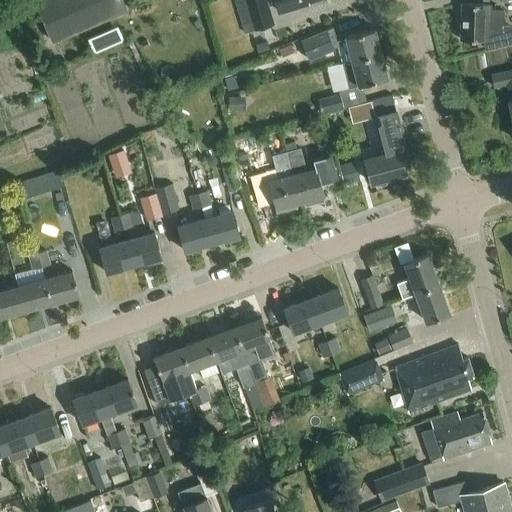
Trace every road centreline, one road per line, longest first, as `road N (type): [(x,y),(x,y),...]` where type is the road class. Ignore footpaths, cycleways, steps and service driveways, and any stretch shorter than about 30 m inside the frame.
road 1 (tertiary): [(0,369),(461,200)]
road 2 (unclassified): [(461,200),(405,0)]
road 3 (unclassified): [(511,393),(461,200)]
